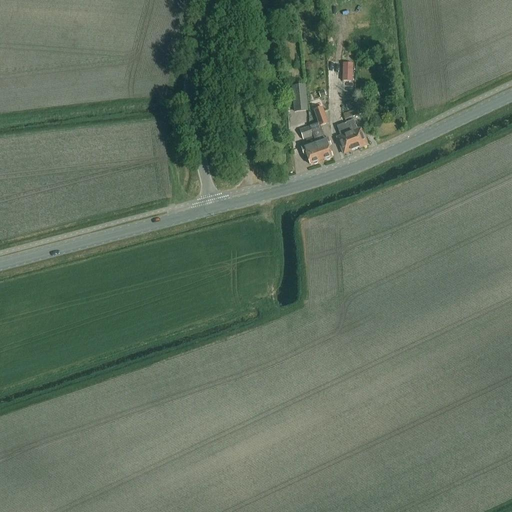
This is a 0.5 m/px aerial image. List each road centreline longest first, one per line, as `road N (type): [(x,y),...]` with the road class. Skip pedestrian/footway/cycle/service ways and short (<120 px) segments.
road 1 (secondary): [(214,209),(346,172),(511,97)]
road 2 (secondary): [(0,266),(214,209)]
road 3 (unclassified): [(214,209),(187,109),(203,0)]
